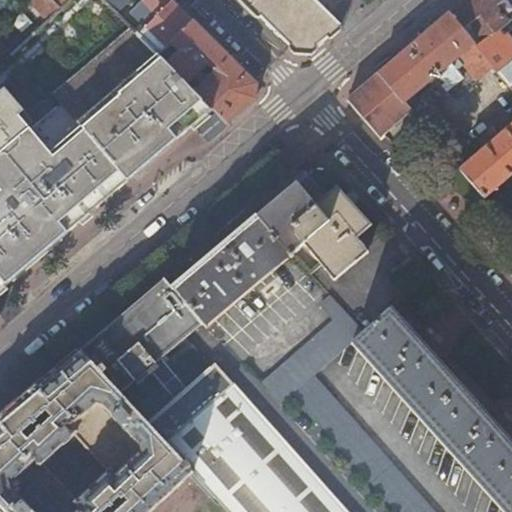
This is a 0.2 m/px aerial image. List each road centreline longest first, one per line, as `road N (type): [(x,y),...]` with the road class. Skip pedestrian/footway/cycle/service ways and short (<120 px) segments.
road 1 (secondary): [(0,351),(304,90)]
road 2 (unknown): [(437,237),(291,373),(302,424),(379,511)]
road 3 (residential): [(511,322),(304,90)]
road 4 (secondary): [(304,90),(411,0)]
road 5 (residential): [(304,90),(211,0)]
